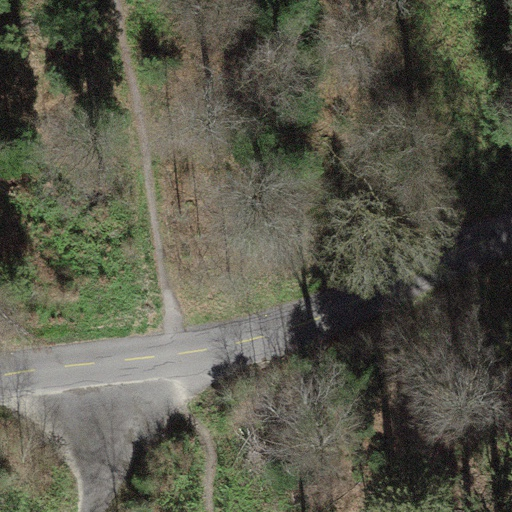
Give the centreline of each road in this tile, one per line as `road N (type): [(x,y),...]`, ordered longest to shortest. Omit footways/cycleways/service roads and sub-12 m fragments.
road 1 (track): [(0,375),(175,354),(279,331),(511,229)]
road 2 (track): [(175,354),(90,511)]
